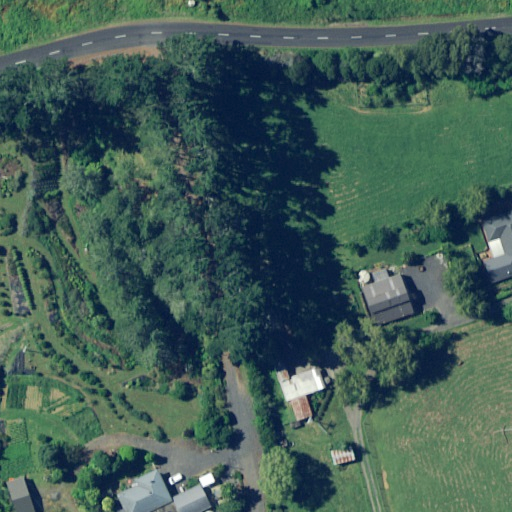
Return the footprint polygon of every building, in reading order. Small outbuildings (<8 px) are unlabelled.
[(511,210),(481,222),(488,243),(499,239),(509,266),(511,265),(511,210)] [(413,313),(399,275),(362,288),(375,326),(413,313)] [(290,378),(287,368),(276,372),(286,402),(290,401),(297,421),(312,416),(305,394),(318,390),(311,371),(290,378)] [(352,445),(330,451),(334,466),(356,460),(352,445)] [(170,498),(157,469),(131,481),(133,486),(117,493),(120,500),(112,503),(116,511),(161,511),(172,507),(174,511),(199,511),(211,507),(201,484),(171,498),(170,498)] [(30,502),(25,485),(7,491),(13,508),(30,502)]
